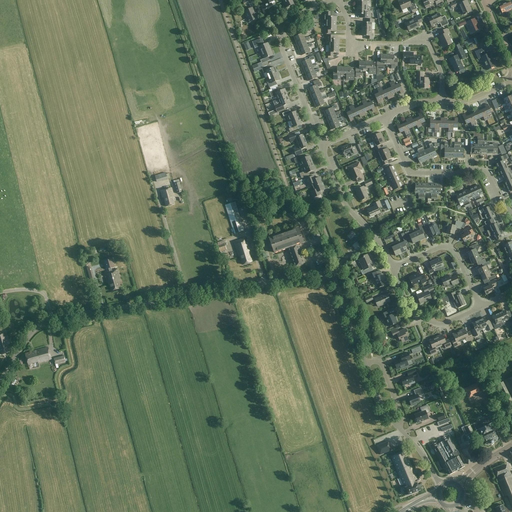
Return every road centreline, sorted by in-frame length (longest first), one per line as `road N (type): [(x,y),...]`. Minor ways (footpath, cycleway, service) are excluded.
road 1 (unclassified): [(0,381),(31,332),(52,319),(315,275),(332,279)]
road 2 (unclassified): [(338,267),(316,212),(290,196),(219,0)]
road 3 (residential): [(511,213),(482,169),(409,172),(384,117)]
road 4 (residential): [(441,101),(441,72),(428,43),(348,43),(337,0)]
road 5 (residential): [(320,145),(280,42),(292,16),(331,0)]
road 6 (residential): [(392,268),(345,205),(320,145)]
road 7 (residential): [(392,268),(449,249),(480,307)]
road 8 (residential): [(480,307),(442,324),(419,318),(392,268)]
